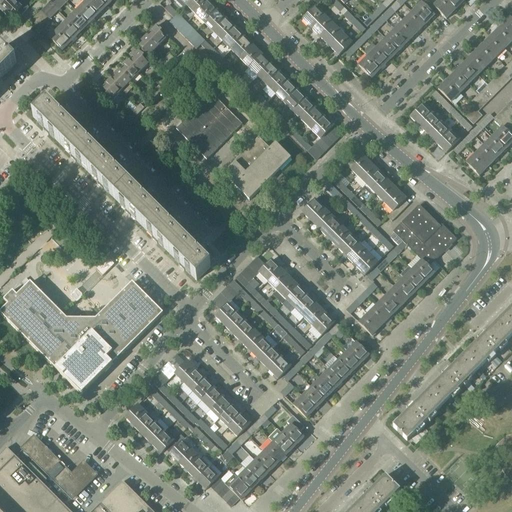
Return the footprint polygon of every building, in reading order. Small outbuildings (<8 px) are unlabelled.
[(8,19),(11,21),(17,16),(19,18),(28,9),(24,5),(21,9),(12,0),(11,0),(6,5),(4,4),(1,7),(0,7),(0,10),(5,16),(8,19)] [(52,0),(49,4),(57,12),(63,7),(55,0),(52,0)] [(87,0),(85,3),(90,8),(97,16),(106,7),(98,0),(87,0)] [(183,10),(186,7),(191,2),(192,0),(174,0),(174,1),(183,10)] [(186,7),(195,15),(200,10),(208,3),(205,0),(192,0),(191,2),(186,7)] [(392,0),(386,0),(380,7),(384,11),(394,1),(392,0)] [(443,0),(439,0),(433,7),(436,11),(438,12),(446,20),(455,11),(447,3),(443,0)] [(443,0),(447,3),(455,11),(464,2),(461,0),(443,0)] [(399,1),(390,9),(394,13),(403,4),(399,1)] [(85,3),(75,12),(81,17),(88,25),(97,16),(90,8),(85,3)] [(195,15),(204,24),(209,19),(217,11),(208,3),(200,10),(195,15)] [(333,7),(342,16),(346,12),(338,3),(333,7)] [(428,3),(424,7),(426,9),(432,15),(436,11),(433,7),(428,3)] [(49,4),(46,8),(53,16),(57,12),(49,4)] [(421,4),(411,13),(417,18),(424,26),(433,17),(434,17),(432,15),(426,9),(424,7),(421,4)] [(164,10),(173,19),(177,15),(168,6),(164,10)] [(380,7),(371,16),(375,20),(384,11),(380,7)] [(45,8),(41,12),(49,20),(53,16),(46,8),(45,8)] [(302,21),(311,30),(316,25),(324,17),(315,9),(315,8),(307,16),(302,21)] [(390,9),(381,18),(385,22),(394,13),(390,9)] [(204,24),(213,33),(218,28),(226,20),(217,11),(209,19),(204,24)] [(41,13),(37,17),(45,25),(49,20),(41,12),(40,13),(41,13)] [(75,12),(66,21),(72,26),(79,34),(88,25),(81,17),(75,12)] [(342,16),(351,25),(355,21),(346,12),(342,16)] [(411,13),(403,22),(408,27),(415,35),(424,26),(417,18),(411,13)] [(169,24),(178,33),(186,24),(177,15),(173,19),(169,24)] [(375,20),(371,16),(363,24),(367,28),(375,20)] [(45,25),(37,17),(36,17),(31,22),(39,30),(45,25)] [(311,30),(320,39),(325,34),(333,26),(324,17),(316,25),(311,30)] [(381,18),(372,27),(376,31),(385,22),(381,18)] [(509,19),(500,28),(505,33),(511,40),(511,21),(509,19)] [(213,33),(222,42),(227,37),(235,30),(226,20),(218,28),(213,33)] [(66,21),(58,30),(63,35),(71,43),(79,34),(72,26),(66,21)] [(355,21),(351,25),(361,34),(365,30),(355,21)] [(403,22),(394,31),(399,36),(407,44),(415,35),(408,27),(403,22)] [(178,33),(186,41),(195,33),(186,24),(178,33)] [(320,39),(329,48),(334,43),(342,35),(333,26),(325,34),(320,39)] [(146,37),(145,38),(150,44),(156,50),(165,40),(160,35),(161,33),(156,27),(149,34),(146,37)] [(372,27),(363,36),(367,40),(376,31),(372,27)] [(500,28),(491,37),(496,42),(504,50),(511,41),(511,40),(505,33),(500,28)] [(63,35),(58,30),(49,39),(54,44),(62,52),(71,43),(63,35)] [(222,42),(231,51),(236,46),(244,38),(235,30),(227,37),(222,42)] [(394,31),(385,40),(390,45),(398,53),(407,44),(399,36),(394,31)] [(196,51),(200,46),(204,42),(195,33),(186,41),(196,51)] [(334,43),(329,48),(338,57),(343,52),(351,44),(342,35),(334,43)] [(363,36),(354,45),(358,49),(367,40),(363,36)] [(491,37),(482,46),(487,51),(495,59),(504,50),(496,42),(491,37)] [(150,44),(145,38),(140,43),(137,46),(139,48),(143,51),(141,53),(147,59),(156,50),(150,44)] [(231,51),(240,60),(245,55),(253,47),(244,38),(236,46),(231,51)] [(385,40),(376,49),(381,54),(389,62),(398,53),(390,45),(385,40)] [(200,46),(209,55),(213,51),(204,42),(200,46)] [(358,49),(354,45),(345,54),(349,58),(358,49)] [(363,54),(367,58),(372,63),(380,71),(389,62),(381,54),(376,49),(372,45),(363,54)] [(482,46),(473,55),(478,60),(486,68),(495,59),(487,51),(482,46)] [(240,60),(248,69),(254,64),(261,56),(253,47),(245,55),(240,60)] [(0,49),(0,79),(16,64),(0,49)] [(209,55),(219,64),(222,60),(213,51),(209,55)] [(130,60),(127,63),(129,65),(133,69),(138,74),(148,65),(142,60),(144,58),(138,52),(130,60)] [(473,55),(464,64),(469,69),(477,77),(486,68),(478,60),(473,55)] [(248,69),(257,78),(262,73),(270,65),(261,56),(254,64),(248,69)] [(372,63),(367,58),(358,66),(363,72),(371,80),(371,79),(380,71),(372,63)] [(219,64),(227,73),(231,69),(222,60),(219,64)] [(122,68),(119,70),(122,73),(125,76),(123,78),(129,84),(138,74),(133,69),(129,65),(127,63),(122,68)] [(464,64),(456,72),(461,78),(468,85),(477,77),(469,69),(464,64)] [(264,89),(266,87),(271,82),(279,74),(270,65),(262,73),(257,78),(262,83),(260,85),(264,89)] [(511,72),(506,67),(502,71),(511,80),(511,78),(511,72)] [(227,73),(236,81),(238,80),(240,78),(231,69),(227,73)] [(113,77),(110,80),(112,82),(116,85),(114,87),(120,93),(129,84),(123,78),(125,76),(122,73),(119,70),(113,77)] [(498,75),(506,84),(511,80),(502,71),(498,75)] [(456,72),(447,81),(452,87),(459,94),(468,85),(461,78),(456,72)] [(266,87),(275,95),(280,90),(288,82),(279,74),(271,82),(266,87)] [(494,80),(502,88),(506,84),(498,75),(494,80)] [(112,82),(110,80),(104,86),(101,89),(103,91),(107,95),(105,96),(111,102),(120,93),(114,87),(116,85),(112,82)] [(233,84),(243,93),(247,89),(238,80),(236,81),(233,84)] [(494,80),(490,84),(498,92),(502,88),(494,80)] [(452,87),(447,81),(438,90),(437,90),(443,96),(450,104),(451,103),(459,94),(452,87)] [(275,95),(284,104),(289,99),(297,91),(288,82),(280,90),(275,95)] [(486,88),(494,96),(498,92),(490,84),(486,88)] [(218,88),(212,94),(216,99),(223,93),(218,88)] [(481,92),(490,100),(494,96),(486,88),(481,92)] [(251,102),(254,99),(255,98),(247,89),(243,93),(251,102)] [(284,104),(293,113),(298,108),(306,101),(297,91),(289,99),(284,104)] [(477,96),(486,105),(490,100),(481,92),(477,96)] [(431,97),(441,106),(445,102),(435,93),(431,97)] [(176,130),(206,161),(242,125),(212,95),(176,130)] [(254,99),(263,108),(266,104),(257,95),(255,98),(254,99)] [(477,96),(473,100),(482,109),(486,105),(477,96)] [(473,109),(478,113),(482,109),(473,100),(469,104),(473,109)] [(293,113),(302,122),(307,117),(315,109),(306,101),(298,108),(293,113)] [(441,106),(450,115),(453,111),(445,102),(441,106)] [(32,118),(59,145),(74,131),(46,104),(40,110),(32,118)] [(263,108),(272,118),(276,114),(266,104),(263,108)] [(410,119),(419,127),(424,122),(431,115),(423,106),(423,105),(415,113),(409,119),(410,119)] [(511,113),(505,107),(501,111),(510,120),(511,118),(511,113)] [(168,114),(172,117),(177,112),(174,108),(168,114)] [(302,122),(311,131),(316,126),(324,118),(315,109),(307,117),(302,122)] [(465,118),(469,122),(478,113),(473,109),(465,118)] [(450,115),(458,123),(462,119),(453,111),(450,115)] [(501,111),(497,116),(506,124),(510,120),(501,111)] [(478,113),(469,122),(473,126),(482,117),(478,113)] [(272,118),(280,126),(284,122),(276,114),(272,118)] [(419,127),(428,136),(433,131),(440,124),(431,115),(424,122),(419,127)] [(489,116),(480,125),(484,129),(493,120),(489,116)] [(493,120),(502,128),(506,124),(497,116),(493,120)] [(319,141),(320,141),(324,137),(325,135),(328,132),(333,128),(333,127),(324,118),(316,126),(311,131),(320,140),(319,141)] [(462,119),(458,123),(468,133),(472,129),(462,119)] [(280,126),(290,136),(293,132),(284,122),(280,126)] [(428,136),(436,145),(441,140),(449,132),(440,124),(433,131),(428,136)] [(511,130),(506,124),(502,128),(507,133),(511,139),(511,138),(511,130)] [(480,125),(471,134),(475,138),(484,129),(480,125)] [(333,128),(328,132),(337,141),(341,136),(333,128)] [(502,128),(492,138),(497,143),(505,150),(511,143),(511,138),(511,139),(507,133),(502,128)] [(59,145),(86,172),(100,158),(74,131),(59,145)] [(290,136),(298,144),(302,140),(293,132),(290,136)] [(325,135),(324,137),(332,145),(337,141),(328,132),(325,135)] [(441,140),(436,145),(446,155),(451,149),(459,142),(458,141),(449,132),(441,140)] [(471,134),(462,143),(466,147),(475,138),(471,134)] [(320,141),(328,149),(332,145),(324,137),(320,141)] [(492,138),(483,146),(488,151),(496,159),(505,150),(497,143),(492,138)] [(302,140),(298,144),(308,153),(311,149),(302,140)] [(320,141),(315,145),(324,153),(328,149),(320,141)] [(466,147),(462,143),(453,152),(457,156),(466,147)] [(249,149),(235,163),(223,175),(249,202),(274,176),(290,160),(275,144),(264,155),(259,150),(255,154),(249,149)] [(315,145),(311,149),(320,158),(324,153),(315,145)] [(483,146),(475,155),(480,160),(487,168),(496,159),(488,151),(483,146)] [(320,158),(311,149),(308,153),(307,154),(316,162),(320,158)] [(348,168),(357,177),(361,172),(369,164),(361,155),(360,155),(352,163),(347,168),(348,168)] [(480,160),(475,155),(466,164),(465,164),(471,169),(479,177),(487,168),(480,160)] [(92,178),(114,200),(128,186),(100,158),(86,172),(92,178)] [(357,177),(365,186),(370,181),(375,176),(378,173),(369,164),(361,172),(357,177)] [(365,186),(374,195),(379,190),(387,182),(378,173),(375,176),(370,181),(365,186)] [(332,183),(338,189),(342,185),(336,179),(332,183)] [(374,195),(383,204),(388,199),(396,191),(387,182),(379,190),(374,195)] [(330,185),(326,190),(332,196),(336,191),(330,185)] [(128,213),(142,227),(156,213),(128,186),(114,200),(128,213)] [(341,192),(347,198),(351,194),(345,188),(341,192)] [(392,213),(395,210),(397,208),(404,201),(405,200),(405,199),(405,200),(396,191),(388,199),(383,204),(392,213)] [(345,200),(339,195),(335,199),(341,204),(345,200)] [(350,201),(356,207),(360,203),(354,197),(350,201)] [(302,214),(311,223),(316,218),(324,210),(315,201),(307,209),(301,214),(302,214)] [(397,208),(395,210),(400,214),(408,206),(404,201),(397,208)] [(354,209),(348,203),(344,207),(350,213),(354,209)] [(359,210),(365,216),(369,212),(363,206),(359,210)] [(417,257),(421,261),(426,266),(428,268),(444,252),(443,251),(449,245),(450,246),(456,241),(442,226),(440,228),(426,214),(419,207),(400,225),(393,233),(394,234),(403,243),(407,247),(417,257)] [(311,223),(320,232),(325,227),(332,219),(324,210),(316,218),(311,223)] [(395,210),(392,213),(387,218),(391,223),(400,214),(395,210)] [(363,218),(357,212),(353,216),(359,222),(363,218)] [(142,227),(170,255),(184,241),(156,213),(142,227)] [(368,219),(374,225),(378,221),(372,215),(368,219)] [(320,232),(329,241),(334,236),(341,228),(332,219),(325,227),(320,232)] [(372,227),(366,221),(362,225),(368,231),(372,227)] [(329,241),(337,249),(342,245),(350,237),(341,228),(334,236),(329,241)] [(381,236),(375,230),(371,234),(377,240),(381,236)] [(398,247),(403,243),(394,234),(390,239),(398,247)] [(337,249),(346,258),(351,253),(359,245),(350,237),(342,245),(337,249)] [(389,245),(384,239),(380,243),(386,249),(389,245)] [(184,241),(170,255),(196,281),(210,268),(210,267),(184,241)] [(403,243),(398,247),(397,248),(401,252),(407,247),(403,243)] [(346,258),(355,267),(360,262),(368,255),(359,245),(351,253),(346,258)] [(394,252),(388,258),(392,261),(398,256),(394,252)] [(360,262),(355,267),(364,276),(364,277),(369,272),(377,264),(377,263),(368,255),(360,262)] [(408,266),(412,270),(417,276),(425,283),(434,275),(434,274),(428,268),(426,266),(421,261),(417,257),(408,266)] [(104,262),(110,269),(114,265),(107,259),(104,262)] [(252,263),(261,272),(263,269),(265,267),(256,259),(252,263)] [(258,274),(267,283),(272,278),(280,270),(271,262),(272,261),(271,261),(265,267),(263,269),(261,272),(258,274)] [(385,261),(379,267),(383,270),(389,265),(385,261)] [(102,277),(110,269),(104,262),(95,271),(102,277)] [(257,276),(258,274),(261,272),(252,263),(248,267),(257,276)] [(252,280),(257,276),(248,267),(244,272),(252,280)] [(267,283),(276,292),(281,287),(289,279),(280,270),(272,278),(267,283)] [(376,270),(370,276),(374,279),(380,274),(376,270)] [(412,270),(403,279),(408,285),(416,292),(425,283),(417,276),(412,270)] [(248,284),(252,280),(244,272),(240,276),(248,284)] [(248,284),(240,276),(235,280),(244,288),(248,284)] [(25,288),(30,283),(26,279),(12,292),(17,297),(25,288)] [(276,292),(285,301),(290,296),(298,288),(289,279),(281,287),(276,292)] [(403,279),(394,288),(399,293),(407,301),(416,292),(408,285),(403,279)] [(233,282),(229,286),(238,295),(242,291),(233,282)] [(132,284),(128,288),(95,321),(67,321),(30,283),(25,288),(17,297),(12,292),(3,302),(7,306),(0,313),(0,315),(54,370),(61,377),(81,397),(100,377),(112,365),(128,350),(163,315),(136,288),(132,284)] [(244,288),(250,295),(254,291),(248,284),(244,288)] [(373,285),(367,290),(371,294),(376,288),(373,285)] [(229,286),(225,291),(234,299),(238,295),(229,286)] [(285,301),(294,310),(299,305),(307,297),(298,288),(290,296),(285,301)] [(394,288),(385,297),(390,302),(398,310),(407,301),(399,293),(394,288)] [(73,293),(79,300),(83,296),(76,290),(73,293)] [(225,291),(220,295),(229,304),(234,299),(225,291)] [(242,291),(238,295),(244,301),(248,297),(242,291)] [(79,300),(73,294),(69,297),(76,304),(79,300)] [(253,298),(259,304),(263,300),(257,294),(253,298)] [(364,294),(358,299),(362,303),(367,297),(364,294)] [(220,295),(216,299),(225,308),(228,305),(229,304),(220,295)] [(294,310),(303,319),(308,314),(316,306),(307,297),(299,305),(294,310)] [(385,297),(376,306),(381,311),(389,319),(398,310),(390,302),(385,297)] [(212,303),(221,312),(225,308),(216,299),(212,303)] [(257,306),(251,300),(247,304),(253,310),(257,306)] [(355,302),(349,308),(353,312),(359,306),(355,302)] [(262,307),(268,312),(272,308),(266,303),(262,307)] [(215,318),(224,327),(229,322),(236,314),(228,305),(225,308),(221,312),(220,313),(214,318),(215,318)] [(303,319),(312,328),(317,323),(325,315),(316,306),(308,314),(303,319)] [(376,306),(367,315),(372,320),(380,328),(389,319),(381,311),(376,306)] [(511,307),(499,321),(511,333),(511,307)] [(266,315),(260,309),(256,313),(262,319),(266,315)] [(271,315),(277,321),(281,317),(275,311),(271,315)] [(224,327),(233,336),(238,331),(245,323),(236,314),(229,322),(224,327)] [(317,323),(312,328),(321,337),(326,332),(334,324),(325,315),(317,323)] [(372,320),(367,315),(359,324),(358,324),(363,329),(371,337),(380,328),(372,320)] [(275,324),(269,318),(265,322),(271,328),(275,324)] [(280,324),(286,330),(290,326),(284,320),(280,324)] [(511,333),(499,321),(463,356),(478,371),(511,336),(511,333)] [(233,336),(241,345),(247,340),(254,332),(245,323),(238,331),(233,336)] [(341,329),(337,325),(331,331),(335,335),(341,329)] [(284,333),(278,327),(274,331),(280,337),(284,333)] [(289,333),(295,339),(299,335),(293,329),(289,333)] [(241,345),(250,354),(255,349),(263,341),(254,332),(247,340),(241,345)] [(328,334),(322,340),(326,344),(332,338),(328,334)] [(293,342),(287,336),(283,340),(289,346),(293,342)] [(302,338),(298,342),(303,348),(307,344),(302,338)] [(250,354),(259,363),(264,358),(272,350),(263,341),(255,349),(250,354)] [(319,343),(313,349),(317,353),(323,347),(319,343)] [(355,344),(346,353),(351,358),(359,366),(368,357),(369,357),(361,349),(355,344)] [(302,350),(296,345),(292,349),(298,354),(302,350)] [(259,363),(268,372),(273,366),(281,359),(272,350),(264,358),(259,363)] [(310,352),(304,358),(308,362),(314,356),(310,352)] [(346,353),(337,362),(342,367),(350,375),(359,366),(351,358),(346,353)] [(180,369),(185,365),(176,356),(172,360),(180,369)] [(463,356),(428,392),(442,406),(478,371),(463,356)] [(273,366),(268,372),(277,381),(282,376),(290,368),(290,367),(290,368),(281,359),(273,366)] [(168,365),(176,373),(179,370),(180,369),(172,360),(168,365)] [(301,361),(295,367),(299,371),(305,365),(301,361)] [(174,375),(183,384),(188,379),(196,372),(187,363),(187,362),(185,365),(180,369),(179,370),(176,373),(174,375)] [(337,362),(328,371),(334,376),(341,384),(350,375),(342,367),(337,362)] [(172,377),(174,375),(176,373),(168,365),(163,369),(172,377)] [(168,382),(172,377),(163,369),(159,373),(168,382)] [(292,370),(286,376),(290,380),(296,374),(292,370)] [(328,371),(320,379),(325,385),(333,392),(341,384),(334,376),(328,371)] [(183,384),(192,393),(197,388),(205,380),(196,372),(188,379),(183,384)] [(163,387),(168,382),(159,373),(150,382),(158,391),(163,387)] [(320,379),(311,389),(316,394),(324,401),(333,392),(325,385),(320,379)] [(192,393),(201,402),(206,397),(214,389),(205,380),(197,388),(192,393)] [(289,384),(283,391),(287,394),(293,388),(289,384)] [(158,391),(164,397),(169,393),(163,387),(158,391)] [(201,402),(210,411),(215,406),(223,398),(214,389),(206,397),(201,402)] [(311,389),(302,397),(307,403),(315,410),(324,401),(316,394),(311,389)] [(153,390),(149,395),(155,400),(159,396),(153,390)] [(442,406),(428,392),(397,422),(392,427),(407,442),(442,406)] [(167,400),(173,406),(177,402),(172,396),(167,400)] [(307,403),(302,397),(293,407),(298,412),(306,419),(315,410),(307,403)] [(210,411),(219,420),(224,415),(231,407),(223,398),(215,406),(210,411)] [(168,405),(162,399),(158,403),(164,409),(168,405)] [(176,409),(182,415),(186,411),(180,405),(176,409)] [(125,420),(133,428),(138,423),(146,415),(138,407),(138,406),(137,406),(129,414),(124,419),(125,420)] [(219,420),(227,429),(233,424),(240,416),(231,407),(224,415),(219,420)] [(177,414),(171,408),(167,412),(173,418),(177,414)] [(272,408),(266,413),(270,417),(276,411),(272,408)] [(189,414),(185,418),(193,425),(197,421),(189,414)] [(133,428),(142,437),(147,432),(155,424),(146,415),(138,423),(133,428)] [(233,424),(227,429),(237,438),(242,433),(249,425),(240,416),(233,424)] [(263,416),(257,422),(261,426),(267,420),(263,416)] [(186,423),(180,417),(176,421),(182,427),(186,423)] [(292,417),(286,423),(290,426),(281,435),(286,440),(294,448),(303,439),(299,434),(304,429),(292,417)] [(197,425),(202,430),(206,427),(200,421),(197,425)] [(142,437),(151,446),(156,441),(164,433),(155,424),(147,432),(142,437)] [(254,425),(248,431),(252,435),(258,429),(254,425)] [(196,429),(194,431),(192,433),(198,439),(202,435),(196,429)] [(205,433),(211,439),(215,436),(209,430),(205,433)] [(160,455),(165,451),(165,450),(173,442),(164,433),(156,441),(151,446),(160,455)] [(245,434),(239,440),(243,444),(249,438),(245,434)] [(278,449),(285,457),(294,448),(286,440),(281,435),(272,444),(278,449)] [(185,440),(180,436),(173,442),(177,447),(182,442),(183,443),(185,440)] [(71,476),(40,445),(34,438),(22,450),(71,500),(95,476),(83,464),(71,476)] [(211,444),(205,438),(201,442),(207,448),(211,444)] [(214,442),(220,448),(224,445),(218,439),(214,442)] [(165,451),(169,455),(174,450),(177,447),(173,442),(165,450),(165,451)] [(169,455),(178,465),(183,460),(191,452),(183,443),(182,442),(177,447),(174,450),(169,455)] [(236,443),(230,449),(234,453),(240,447),(236,443)] [(269,458),(276,466),(285,457),(278,449),(272,444),(263,453),(269,458)] [(221,454),(214,447),(210,451),(217,458),(221,454)] [(69,511),(6,449),(0,455),(0,508),(3,511),(69,511)] [(178,465),(187,474),(192,469),(200,460),(191,452),(183,460),(178,465)] [(227,452),(223,456),(219,460),(226,466),(234,458),(227,452)] [(260,467),(268,475),(276,466),(269,458),(263,453),(254,462),(260,467)] [(187,474),(196,482),(201,477),(209,469),(200,460),(192,469),(187,474)] [(252,477),(259,484),(268,475),(260,467),(254,462),(246,470),(251,476),(252,477)] [(209,487),(213,491),(222,483),(218,479),(218,478),(209,469),(201,477),(196,482),(205,491),(209,487)] [(242,485),(250,493),(259,484),(252,477),(251,476),(246,470),(237,479),(242,485)] [(228,488),(230,491),(233,494),(235,495),(239,500),(241,502),(250,493),(242,485),(237,479),(233,476),(224,485),(226,487),(228,488)] [(384,478),(349,511),(379,511),(400,491),(385,477),(384,477),(384,478)] [(151,511),(122,483),(92,511),(151,511)] [(213,491),(217,496),(226,487),(224,485),(222,483),(213,491)] [(217,496),(222,500),(230,491),(228,488),(226,487),(217,496)] [(222,500),(226,504),(235,495),(233,494),(230,491),(222,500)] [(235,495),(226,504),(230,508),(239,500),(235,495)]
